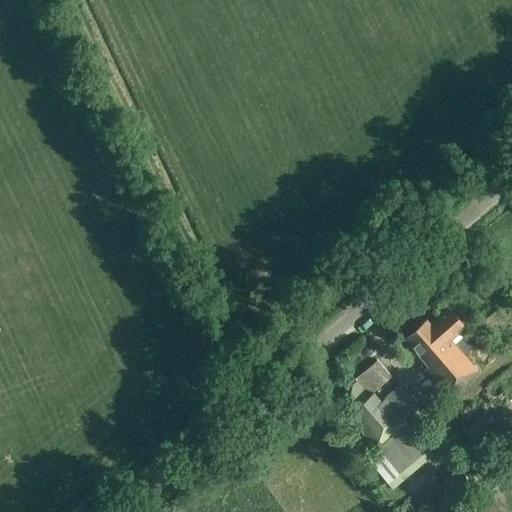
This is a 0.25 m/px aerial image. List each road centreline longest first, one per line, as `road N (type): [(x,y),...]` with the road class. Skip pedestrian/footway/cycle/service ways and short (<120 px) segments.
road 1 (unclassified): [(125,511),(511,178)]
road 2 (track): [(268,389),(213,317),(66,0)]
